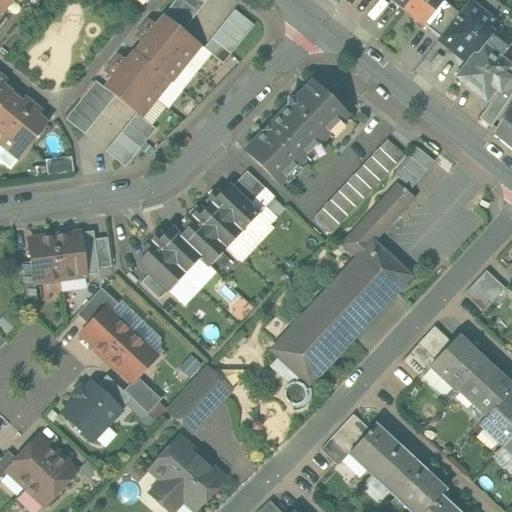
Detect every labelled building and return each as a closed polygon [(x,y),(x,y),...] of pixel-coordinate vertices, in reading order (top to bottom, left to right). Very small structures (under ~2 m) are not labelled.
[(14,0),(0,0),(0,5),(6,10),(14,0)] [(198,13),(182,0),(176,0),(171,6),(190,22),(198,13)] [(205,3),(201,0),(182,0),(198,13),(205,3)] [(389,0),(402,10),(410,0),(389,0)] [(444,0),(410,0),(402,10),(423,27),(424,26),(444,1),(444,0)] [(444,1),(424,26),(440,38),(459,14),(459,13),(444,1)] [(467,3),(459,13),(459,14),(440,38),(470,62),(483,46),(484,47),(494,34),(488,29),(492,23),(467,3)] [(190,22),(171,6),(163,16),(166,18),(183,31),(190,22)] [(254,26),(234,10),(227,20),(246,36),(254,26)] [(183,31),(166,18),(160,25),(155,26),(151,22),(144,31),(184,63),(199,44),(183,31)] [(246,36),(227,20),(219,29),(238,45),(246,36)] [(238,45),(219,29),(211,39),(231,54),(238,45)] [(184,63),(144,31),(137,39),(142,43),(142,48),(137,54),(137,55),(168,80),(169,81),(184,63)] [(511,94),(511,63),(501,54),(508,45),(494,34),(484,47),(483,46),(470,62),(457,78),(459,80),(458,81),(482,100),(483,99),(485,101),(488,98),(492,101),(494,99),(504,107),(511,94)] [(231,54),(211,39),(204,49),(223,64),(231,54)] [(168,80),(137,55),(137,54),(136,53),(130,61),(126,61),(121,57),(114,66),(154,98),(168,80)] [(154,98),(114,66),(107,74),(112,78),(112,83),(106,90),(115,97),(136,114),(139,116),(154,98)] [(0,78),(0,108),(10,96),(11,96),(12,95),(2,87),(5,83),(0,78)] [(106,90),(96,81),(88,91),(108,106),(115,97),(106,90)] [(347,116),(312,83),(295,100),(289,100),(289,107),(323,140),(347,116)] [(108,106),(88,91),(81,100),(100,116),(108,106)] [(10,96),(0,108),(0,141),(2,143),(32,106),(23,99),(20,103),(11,96),(10,96)] [(492,101),(479,118),(491,128),(504,107),(494,99),(492,101)] [(100,116),(81,100),(73,109),(93,125),(100,116)] [(32,106),(2,143),(20,158),(47,125),(37,117),(40,113),(32,106)] [(289,107),(272,124),(271,124),(263,133),(245,152),(280,185),(323,140),(289,107)] [(93,125),(73,109),(65,119),(85,135),(93,125)] [(511,109),(495,136),(511,149),(511,109)] [(148,139),(156,129),(139,116),(136,114),(129,123),(148,139)] [(148,139),(129,123),(121,133),(141,148),(148,139)] [(141,148),(121,133),(114,142),(133,158),(141,148)] [(404,156),(387,140),(379,148),(396,165),(404,156)] [(133,158),(114,142),(106,152),(125,167),(133,158)] [(434,162),(416,147),(409,156),(427,171),(434,162)] [(396,165),(379,148),(371,157),(388,173),(396,165)] [(427,171),(409,156),(401,165),(419,180),(427,171)] [(48,158),(48,172),(73,171),(72,157),(48,158)] [(388,173),(371,157),(362,166),(380,182),(388,173)] [(419,180),(401,165),(394,174),(412,189),(419,180)] [(380,182),(362,166),(354,174),(372,191),(380,182)] [(265,189),(247,172),(239,181),(256,197),(265,189)] [(372,191),(354,174),(346,183),(364,199),(372,191)] [(256,197),(239,181),(231,190),(248,206),(256,197)] [(322,295),(361,331),(412,277),(374,242),(415,198),(397,183),(340,244),(356,259),(322,295)] [(364,199),(346,183),(338,192),(356,208),(364,199)] [(231,190),(227,186),(219,196),(215,192),(206,200),(210,204),(211,204),(242,233),(258,215),(248,206),(231,190)] [(356,208),(338,192),(330,200),(348,217),(356,208)] [(348,217),(330,200),(322,209),(339,225),(348,217)] [(242,233),(211,204),(210,204),(203,212),(199,209),(191,217),(226,249),(242,233)] [(339,225),(322,209),(314,218),(331,234),(339,225)] [(226,249),(191,217),(184,225),(188,229),(180,237),(179,237),(201,257),(200,258),(209,267),(226,249)] [(180,237),(171,228),(162,237),(158,234),(150,242),(185,274),(200,258),(201,257),(179,237),(180,237)] [(80,234),(54,237),(60,279),(86,275),(83,256),(80,234)] [(54,237),(28,241),(31,262),(34,282),(35,282),(60,279),(54,237)] [(185,274),(150,242),(143,250),(147,253),(138,263),(150,274),(167,290),(168,291),(185,274)] [(95,254),(83,256),(86,275),(87,284),(99,282),(95,254)] [(31,262),(16,264),(21,300),(37,298),(35,282),(34,282),(31,262)] [(505,289),(486,271),(475,283),(494,300),(505,289)] [(167,290),(150,274),(142,283),(159,299),(167,290)] [(494,300),(475,283),(464,294),(483,312),(494,300)] [(101,289),(77,315),(88,326),(105,308),(110,313),(118,305),(101,289)] [(361,331),(322,295),(270,351),(278,358),(270,367),(289,384),(287,386),(285,388),(284,391),(283,392),(283,395),(283,397),(284,398),(284,400),(285,401),(287,403),(289,405),(291,406),(295,406),(299,405),(301,404),(303,402),(305,401),(306,399),(306,397),(307,395),(306,393),(306,391),(304,388),(307,385),(309,387),(361,331)] [(110,313),(105,308),(88,326),(80,334),(107,359),(131,332),(110,313)] [(452,343),(434,327),(426,335),(444,352),(452,343)] [(131,332),(107,359),(132,383),(133,383),(138,378),(157,357),(131,332)] [(444,352),(426,335),(418,344),(435,360),(444,352)] [(485,363),(457,337),(452,343),(444,352),(435,360),(434,362),(445,371),(442,374),(447,378),(448,377),(459,388),(456,392),(457,393),(463,387),(485,363)] [(435,360),(418,344),(410,353),(427,369),(434,362),(435,360)] [(427,369),(410,353),(402,362),(419,378),(427,369)] [(511,389),(511,387),(485,363),(463,387),(477,400),(473,403),(487,416),(507,395),(511,389)] [(207,368),(166,411),(192,434),(231,391),(207,368)] [(124,391),(107,375),(96,386),(121,410),(132,399),(124,391)] [(138,378),(133,383),(132,383),(124,391),(132,399),(148,414),(161,400),(138,378)] [(96,386),(92,383),(85,390),(81,386),(72,395),(76,399),(65,411),(76,420),(76,428),(80,431),(87,431),(94,423),(102,430),(121,410),(96,386)] [(487,416),(480,424),(504,446),(511,436),(511,394),(511,395),(509,396),(507,395),(487,416)] [(370,431),(353,415),(344,424),(362,440),(370,431)] [(362,440),(344,424),(337,432),(354,448),(362,440)] [(399,446),(376,425),(370,431),(362,440),(354,448),(348,454),(371,476),(399,446)] [(354,448),(337,432),(329,441),(346,457),(348,454),(354,448)] [(17,460),(7,470),(8,471),(26,488),(56,456),(37,438),(17,460)] [(198,457),(178,439),(150,470),(163,481),(159,486),(159,494),(170,504),(179,504),(185,496),(198,508),(224,480),(207,465),(203,465),(198,460),(198,457)] [(346,457),(329,441),(320,450),(337,466),(346,457)] [(399,446),(371,476),(395,498),(423,468),(399,446)] [(0,460),(0,478),(8,471),(7,470),(17,460),(8,452),(1,460),(0,460)] [(56,456),(26,488),(46,506),(76,474),(56,456)] [(105,478),(87,461),(79,471),(96,487),(105,478)] [(423,468),(395,498),(409,511),(425,511),(440,496),(446,490),(423,468)] [(457,511),(440,496),(425,511),(457,511)] [(280,511),(269,501),(261,509),(264,511),(280,511)]
